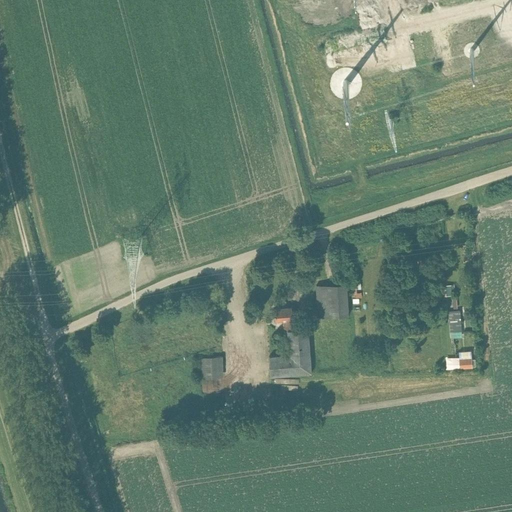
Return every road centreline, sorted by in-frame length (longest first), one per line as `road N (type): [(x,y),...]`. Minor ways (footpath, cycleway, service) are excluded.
road 1 (unclassified): [(100,511),(47,336),(188,272),(511,172)]
road 2 (track): [(47,336),(0,139)]
road 3 (track): [(0,393),(36,511)]
